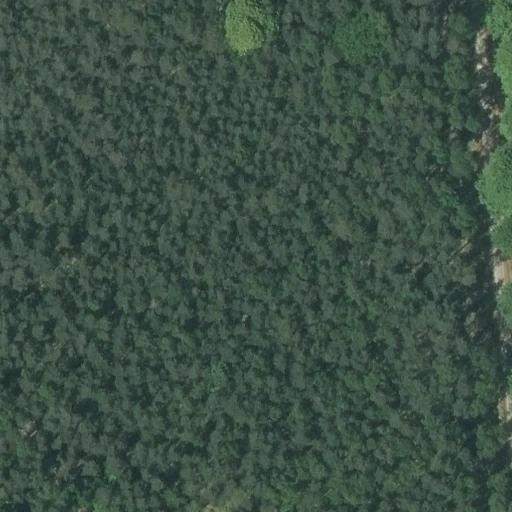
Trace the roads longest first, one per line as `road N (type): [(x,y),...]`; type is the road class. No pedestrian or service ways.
road 1 (unknown): [(438,0),(484,511)]
road 2 (track): [(511,372),(479,0)]
